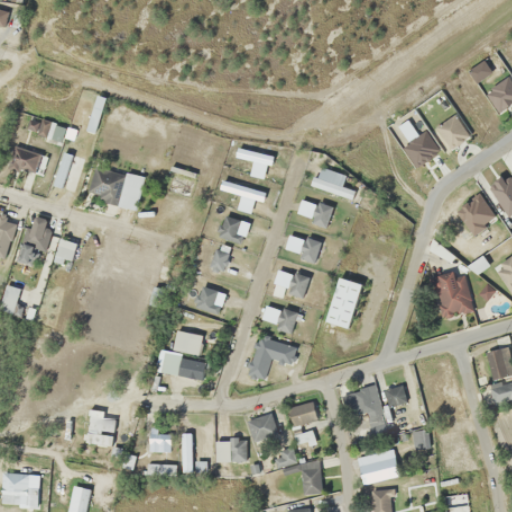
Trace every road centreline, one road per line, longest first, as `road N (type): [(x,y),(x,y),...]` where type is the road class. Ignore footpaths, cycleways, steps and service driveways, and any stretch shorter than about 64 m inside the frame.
road 1 (residential): [(153,406),(264,398),(511,326)]
road 2 (residential): [(385,362),(433,199),(511,138)]
road 3 (residential): [(217,403),(298,154)]
road 4 (residential): [(455,343),(487,449),(496,511)]
road 5 (residential): [(348,511),(344,456),(324,381)]
